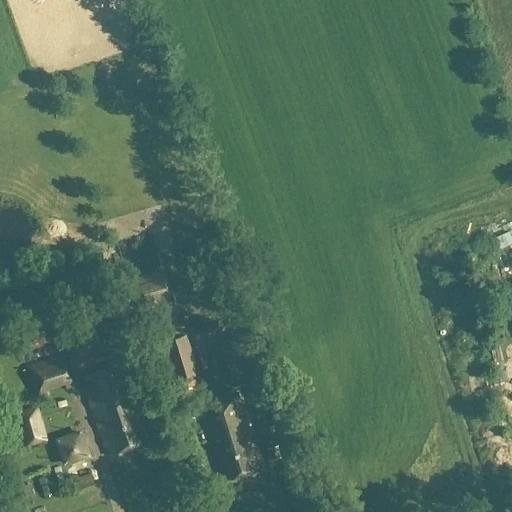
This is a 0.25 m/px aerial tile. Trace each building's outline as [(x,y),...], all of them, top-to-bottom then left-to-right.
[(160,272),(127,282),(137,313),(170,303),(160,272)] [(511,286),(505,288),(493,291),(504,338),(511,336),(511,286)] [(147,348),(160,387),(197,375),(184,336),(147,348)] [(217,346),(224,369),(249,362),(242,339),(217,346)] [(69,389),(58,356),(25,367),(36,400),(69,389)] [(117,367),(78,382),(107,458),(145,443),(117,367)] [(248,441),(235,397),(220,401),(221,404),(213,407),(212,404),(198,408),(220,482),(259,470),(250,441),(248,441)] [(45,442),(36,409),(15,414),(23,448),(45,442)] [(146,426),(151,443),(161,440),(155,423),(146,426)] [(76,434),(63,442),(69,452),(82,444),(76,434)] [(94,489),(90,475),(70,481),(74,495),(94,489)]
